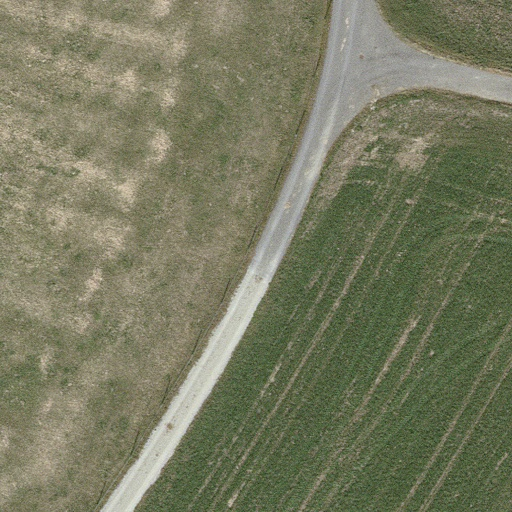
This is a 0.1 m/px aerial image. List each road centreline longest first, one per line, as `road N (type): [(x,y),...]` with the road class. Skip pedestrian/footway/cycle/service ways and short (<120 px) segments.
road 1 (track): [(356,0),(357,63),(246,319),(118,511)]
road 2 (track): [(357,63),(511,97)]
